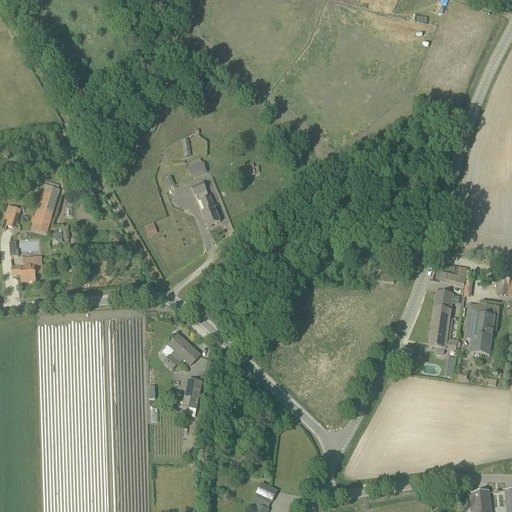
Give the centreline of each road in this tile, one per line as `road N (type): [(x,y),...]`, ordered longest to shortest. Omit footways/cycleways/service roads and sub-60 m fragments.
road 1 (unclassified): [(339,446),(418,291),(460,140),(511,28)]
road 2 (unclassified): [(0,304),(176,296),(339,446)]
road 3 (track): [(167,295),(0,10)]
road 4 (unclassified): [(511,480),(464,478),(336,495),(319,487)]
